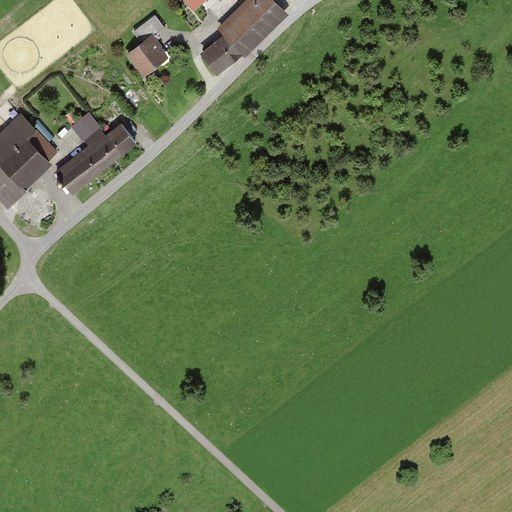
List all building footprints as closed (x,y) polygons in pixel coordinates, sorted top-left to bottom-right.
[(206,2),(207,3),(210,0),(184,0),(184,1),(195,13),(206,2)] [(248,55),(288,15),(273,0),(245,0),(219,27),(226,34),(202,58),(220,76),(244,52),(248,55)] [(152,35),(130,53),(149,77),(172,59),(152,35)] [(0,135),(0,197),(8,206),(57,160),(33,134),(39,129),(25,113),(0,135)] [(76,195),(140,144),(121,121),(105,134),(89,114),(74,125),(91,146),(58,172),(76,195)]
